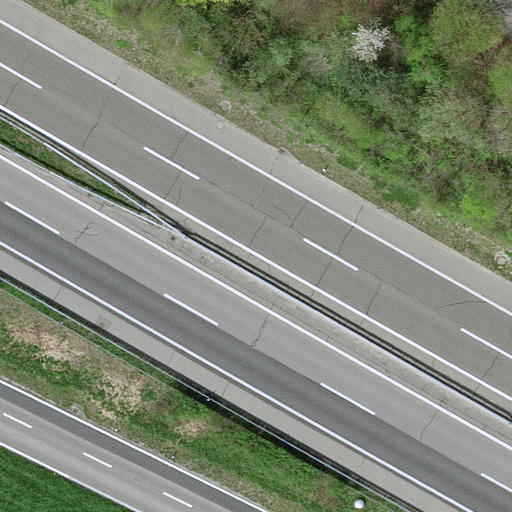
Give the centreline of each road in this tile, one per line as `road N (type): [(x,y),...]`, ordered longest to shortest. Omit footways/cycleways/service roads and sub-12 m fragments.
road 1 (motorway): [(511,366),(0,67)]
road 2 (motorway): [(0,206),(511,502)]
road 3 (secondary): [(212,511),(0,407)]
